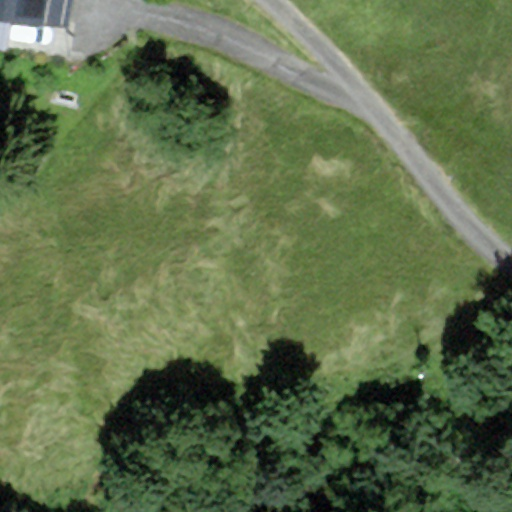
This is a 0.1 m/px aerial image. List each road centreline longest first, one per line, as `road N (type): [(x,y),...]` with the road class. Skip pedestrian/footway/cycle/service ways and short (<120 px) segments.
road 1 (track): [(511,266),(493,256),(270,0)]
road 2 (track): [(90,0),(193,26),(347,98),(357,93)]
